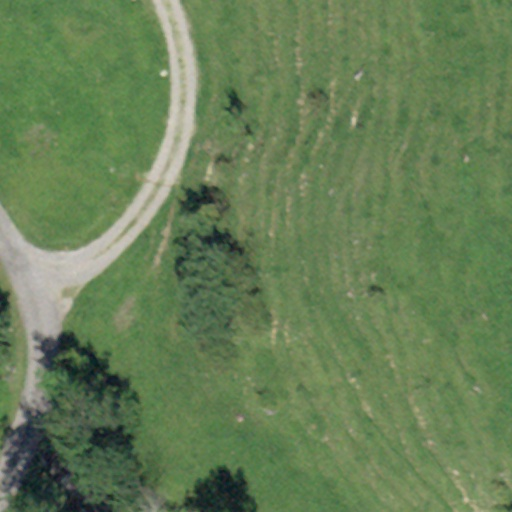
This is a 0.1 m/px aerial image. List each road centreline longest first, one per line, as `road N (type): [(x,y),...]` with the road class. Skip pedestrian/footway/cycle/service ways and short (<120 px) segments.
road 1 (track): [(45,301),(121,242),(183,150),(178,38),(162,0)]
road 2 (track): [(0,227),(45,301),(42,382),(14,474),(0,493)]
